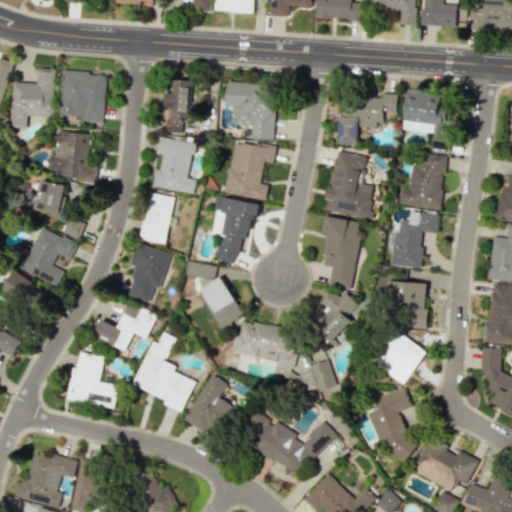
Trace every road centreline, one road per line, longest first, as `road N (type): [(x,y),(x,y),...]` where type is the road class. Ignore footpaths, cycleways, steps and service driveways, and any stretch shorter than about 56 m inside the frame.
road 1 (tertiary): [(0,25),(39,35),(511,67)]
road 2 (residential): [(147,42),(135,169),(119,233),(0,455)]
road 3 (residential): [(491,66),(454,409),(511,443)]
road 4 (residential): [(19,411),(178,449),(226,471),(275,511)]
road 5 (residential): [(321,54),(312,151),(286,279)]
